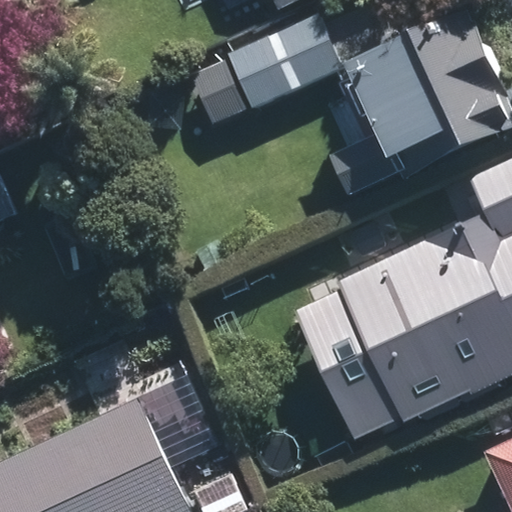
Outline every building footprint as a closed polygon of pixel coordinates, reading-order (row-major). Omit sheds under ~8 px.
[(269,0),(276,15),(308,0),(269,0)] [(261,114),(348,74),(383,150),(342,169),(361,208),(411,185),(511,137),(511,103),(470,14),(350,70),(326,19),(236,61),(261,114)] [(239,96),(232,77),(208,87),(216,106),(239,96)] [(0,187),(0,224),(15,218),(0,187)] [(511,222),(505,225),(499,210),(421,247),(428,261),(402,274),(464,405),(511,382),(511,222)] [(393,281),(370,232),(290,267),(312,318),(393,281)] [(221,245),(195,257),(203,275),(229,263),(221,245)] [(0,511),(190,511),(140,401),(0,464),(0,511)] [(511,511),(511,442),(484,456),(509,511),(511,511)]
